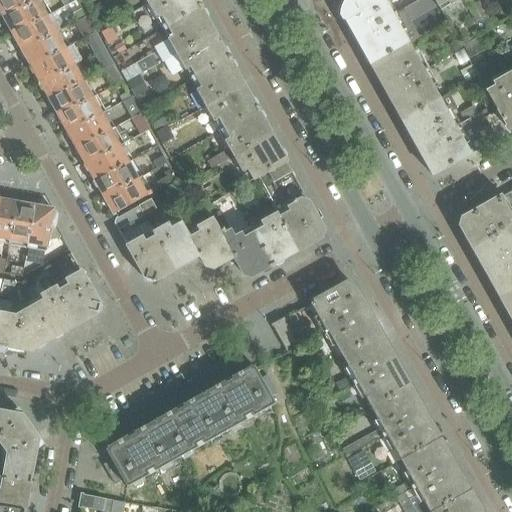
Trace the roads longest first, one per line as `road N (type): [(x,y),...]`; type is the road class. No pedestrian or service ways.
road 1 (secondary): [(372,234),(511,485)]
road 2 (secondary): [(239,0),(372,234)]
road 3 (residential): [(155,357),(26,128)]
road 4 (residential): [(155,357),(372,234)]
road 5 (secondary): [(411,218),(296,8)]
road 6 (secondary): [(511,399),(411,218)]
